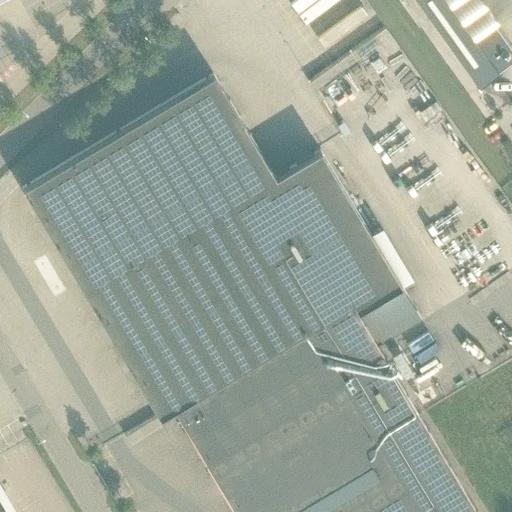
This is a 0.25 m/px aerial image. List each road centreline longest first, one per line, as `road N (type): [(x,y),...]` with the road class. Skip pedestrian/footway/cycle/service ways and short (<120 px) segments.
road 1 (unclassified): [(0,153),(149,0)]
road 2 (unclassified): [(94,511),(0,355)]
